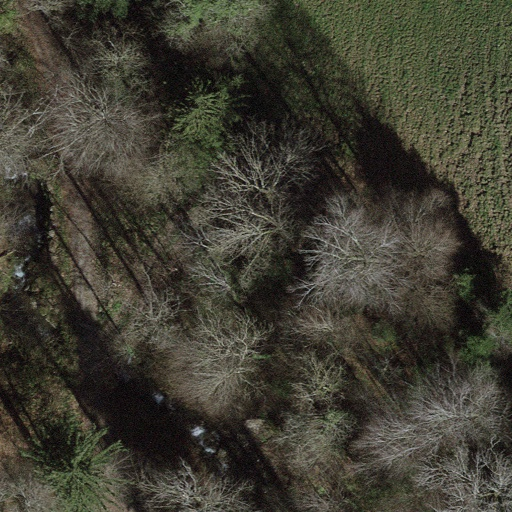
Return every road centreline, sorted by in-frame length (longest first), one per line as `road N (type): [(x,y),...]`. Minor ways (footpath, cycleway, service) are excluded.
road 1 (track): [(138,511),(106,439),(77,164),(39,0)]
road 2 (track): [(90,331),(139,288),(192,217),(219,158),(194,0)]
